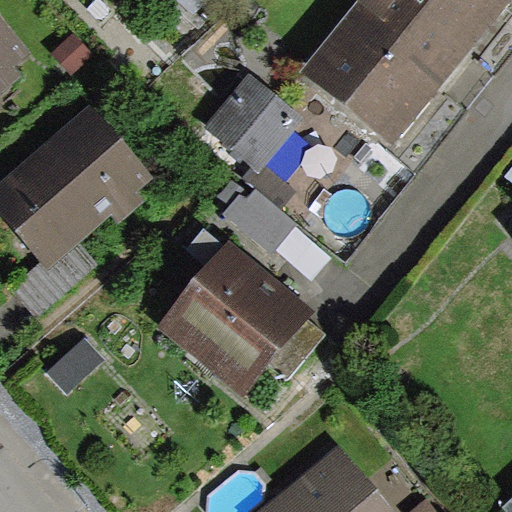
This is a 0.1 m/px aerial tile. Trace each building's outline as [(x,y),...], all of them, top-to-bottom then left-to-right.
[(309,79),(392,146),(506,6),(499,0),(359,0),(368,6),(309,79)] [(0,6),(0,64),(29,39),(0,6)] [(103,93),(0,179),(0,226),(40,273),(166,168),(103,93)] [(290,347),(202,278),(155,337),(243,406),(290,347)] [(376,511),(332,457),(264,511),(376,511)]
